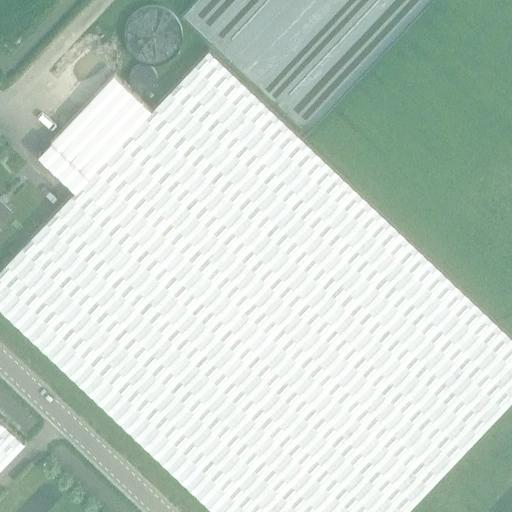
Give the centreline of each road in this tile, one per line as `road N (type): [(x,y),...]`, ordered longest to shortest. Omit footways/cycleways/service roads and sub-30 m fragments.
road 1 (tertiary): [(160,511),(0,359)]
road 2 (unclassified): [(0,101),(104,0)]
